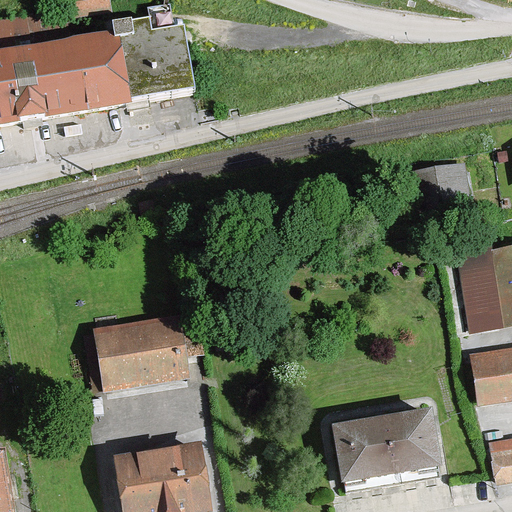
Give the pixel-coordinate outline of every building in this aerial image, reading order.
[(112,0),(80,0),(81,13),(113,12),(112,0)] [(116,37),(0,53),(0,128),(126,111),(116,37)] [(413,173),(419,208),(472,200),(466,163),(413,173)] [(511,250),(458,257),(467,333),(511,327),(511,250)] [(182,315),(93,329),(103,394),(192,381),(182,315)] [(511,357),(474,363),(480,405),(511,400),(511,357)] [(432,413),(331,430),(341,492),(443,475),(432,413)] [(511,443),(491,448),(497,485),(511,482),(511,443)] [(12,511),(5,451),(0,451),(0,511),(12,511)] [(209,511),(201,451),(115,463),(121,511),(209,511)]
